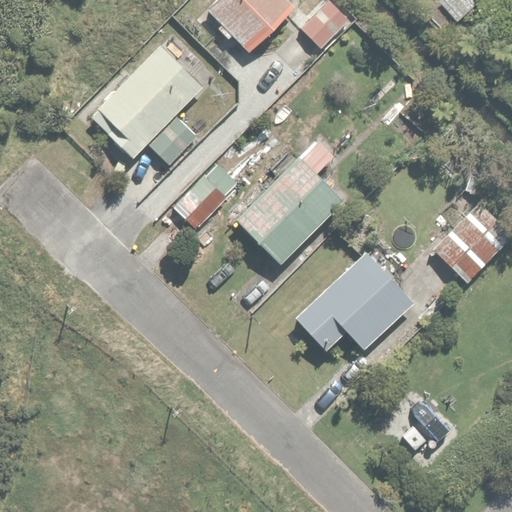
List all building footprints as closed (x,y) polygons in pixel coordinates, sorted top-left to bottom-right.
[(288,0),(196,0),(195,1),(246,47),(288,0)] [(347,15),(331,0),(315,0),(292,24),(316,47),(347,15)] [(197,80),(154,36),(82,106),(126,150),(197,80)] [(159,123),(144,139),(165,158),(180,143),(159,123)] [(323,173),(340,156),(308,126),(231,208),(281,255),(342,191),(323,173)] [(234,176),(214,156),(168,201),(188,221),(234,176)] [(500,238),(461,204),(425,245),(464,279),(500,238)] [(289,306),(324,341),(338,327),(353,342),(404,289),(354,240),(289,306)] [(15,511),(19,492),(1,488),(0,493),(0,511),(15,511)]
